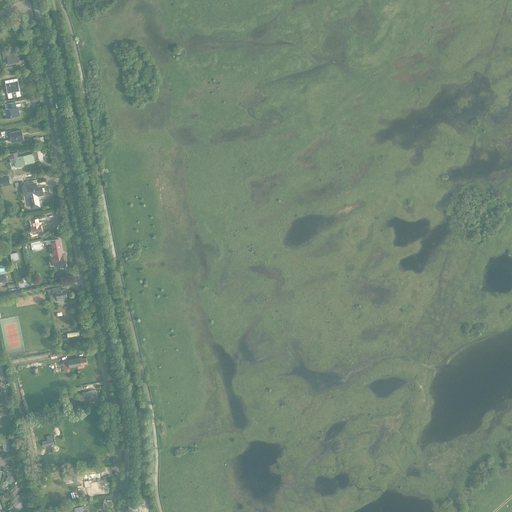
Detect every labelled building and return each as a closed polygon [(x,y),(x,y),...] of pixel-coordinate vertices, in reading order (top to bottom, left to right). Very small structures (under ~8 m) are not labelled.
[(7,61),(8,64),(15,63),(16,66),(24,64),(23,59),(19,60),(18,55),(14,56),(13,53),(11,53),(10,50),(1,52),(3,62),(7,61)] [(17,78),(5,80),(7,94),(8,97),(8,99),(21,96),(21,95),(20,92),(17,78)] [(4,104),(7,117),(20,115),(18,107),(16,107),(15,102),(4,104)] [(4,137),(4,136),(6,136),(7,137),(10,136),(12,142),(23,140),(21,130),(10,132),(10,131),(6,132),(5,131),(0,132),(1,137),(3,136),(3,137),(4,137)] [(9,153),(10,163),(14,162),(15,167),(21,166),(20,164),(34,162),(32,153),(18,156),(18,152),(9,153)] [(8,177),(0,178),(0,186),(10,184),(8,177)] [(38,201),(36,195),(43,193),(42,186),(37,187),(35,180),(30,181),(25,182),(24,182),(25,185),(26,185),(28,196),(31,196),(32,202),(31,202),(32,207),(39,206),(38,201)] [(31,227),(33,233),(41,232),(40,225),(39,225),(38,218),(31,219),(33,226),(31,227)] [(55,257),(52,259),(56,266),(65,261),(61,254),(58,239),(51,240),(53,253),(54,253),(55,257)] [(10,254),(11,261),(19,259),(17,252),(10,254)] [(55,291),(57,301),(67,299),(65,289),(60,290),(60,287),(52,289),(52,288),(47,289),(47,293),(52,292),(55,291)] [(62,360),(64,373),(69,372),(69,367),(77,366),(77,368),(83,367),(83,364),(87,364),(86,358),(79,359),(79,358),(62,360)] [(87,392),(78,394),(80,403),(89,400),(97,398),(95,389),(87,392)] [(46,436),(47,441),(42,442),(43,446),(54,444),(52,435),(46,436)] [(5,480),(11,483),(15,476),(9,473),(7,472),(6,474),(8,475),(5,480)] [(76,472),(65,473),(65,474),(66,480),(73,478),(74,482),(77,481),(76,472)] [(89,474),(86,474),(86,478),(90,478),(90,479),(93,478),(94,481),(93,481),(93,485),(97,484),(97,488),(96,488),(97,492),(101,491),(100,488),(102,488),(102,487),(100,479),(99,480),(98,477),(99,477),(98,473),(89,474)] [(45,480),(39,485),(42,489),(47,484),(45,480)] [(10,491),(14,495),(20,490),(15,485),(10,491)] [(12,505),(18,511),(23,507),(21,505),(23,504),(20,501),(22,500),(18,496),(15,499),(16,501),(12,505)]
